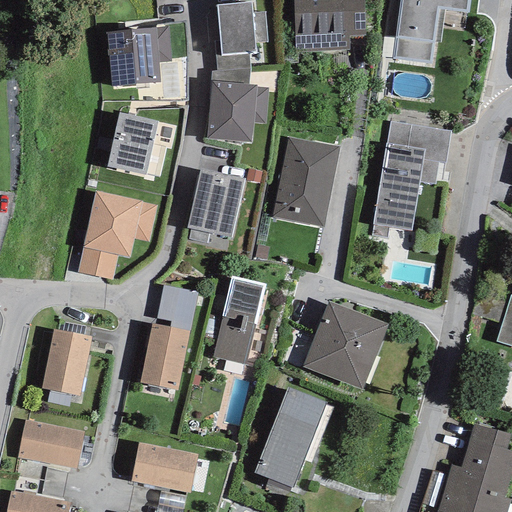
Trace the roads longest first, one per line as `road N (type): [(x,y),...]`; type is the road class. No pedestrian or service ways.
road 1 (residential): [(511,103),(485,142),(435,400),(400,511)]
road 2 (residential): [(0,390),(14,322),(30,298),(108,296),(124,306),(128,321),(93,511)]
